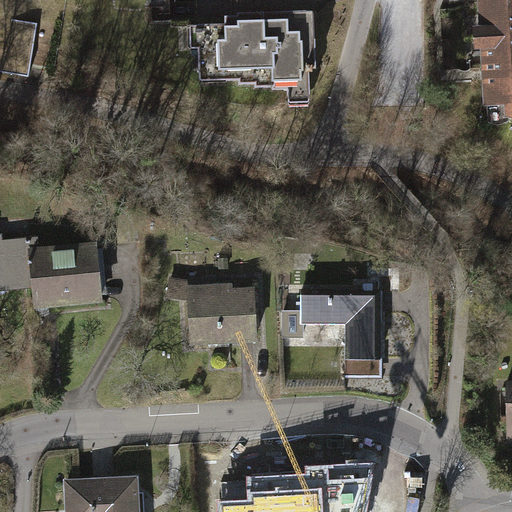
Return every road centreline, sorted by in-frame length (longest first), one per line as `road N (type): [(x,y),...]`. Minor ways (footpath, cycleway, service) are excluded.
road 1 (track): [(511,200),(441,171),(225,145),(95,106),(0,89)]
road 2 (residential): [(0,441),(82,426),(371,414),(435,446),(483,511)]
road 3 (track): [(435,446),(451,425),(465,291),(418,206),(369,160)]
